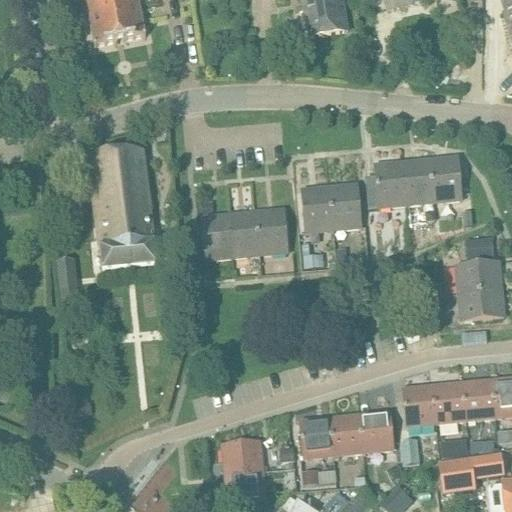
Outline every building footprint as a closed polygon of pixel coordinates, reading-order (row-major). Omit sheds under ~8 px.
[(84,0),(90,31),(94,50),(145,40),(136,0),(84,0)] [(302,0),(306,21),(309,41),(347,35),(341,0),(302,0)] [(383,0),(386,13),(428,4),(427,0),(383,0)] [(511,0),(497,0),(503,16),(508,31),(511,29),(511,0)] [(102,275),(157,269),(143,155),(88,159),(102,275)] [(433,207),(461,204),(457,161),(429,164),(433,207)] [(402,166),(406,210),(433,207),(429,164),(402,166)] [(369,213),(378,212),(406,210),(402,166),(374,169),(375,180),(365,181),(369,213)] [(329,191),(333,235),(360,232),(356,189),(329,191)] [(333,235),(329,191),(301,194),(305,237),(333,235)] [(212,205),(201,206),(202,220),(213,219),(212,205)] [(256,216),(260,260),(287,257),(283,214),(256,216)] [(232,262),(260,260),(256,216),(228,219),(232,262)] [(294,217),(284,218),(285,233),(295,232),(294,217)] [(201,221),(205,265),(232,262),(228,219),(201,221)] [(491,242),(475,243),(477,263),(493,261),(491,242)] [(75,263),(55,266),(61,309),(80,307),(75,263)] [(458,298),(501,294),(498,266),(455,270),(458,298)] [(460,326),(504,322),(501,294),(458,298),(460,326)] [(495,422),(511,420),(511,382),(491,384),(495,422)] [(465,425),(495,422),(491,384),(462,387),(465,425)] [(465,425),(462,387),(432,390),(436,428),(465,425)] [(402,393),(406,431),(436,428),(432,390),(402,393)] [(90,405),(74,407),(76,420),(92,418),(90,405)] [(393,454),(389,416),(359,419),(363,457),(393,454)] [(359,419),(329,422),(333,460),(363,457),(359,419)] [(299,425),(301,445),(303,463),(333,460),(329,422),(299,425)] [(255,428),(247,429),(248,439),(256,438),(255,428)] [(416,444),(400,446),(402,471),(419,469),(416,444)] [(224,480),(262,476),(259,446),(221,450),(224,480)] [(280,451),(281,467),(294,466),(293,450),(280,451)] [(438,468),(443,499),(475,494),(473,485),(503,480),(500,459),(438,468)] [(318,474),(301,475),(303,489),(320,488),(319,476),(318,474)] [(262,476),(224,480),(227,510),(242,508),(242,511),(262,511),(262,506),(265,506),(262,476)] [(365,480),(354,481),(354,490),(365,489),(365,480)] [(511,511),(511,485),(502,486),(504,511),(511,511)] [(383,511),(406,511),(413,505),(397,490),(380,508),(383,511)] [(361,492),(341,511),(366,511),(374,504),(361,492)] [(283,511),(304,511),(297,507),(290,502),(283,511)]
